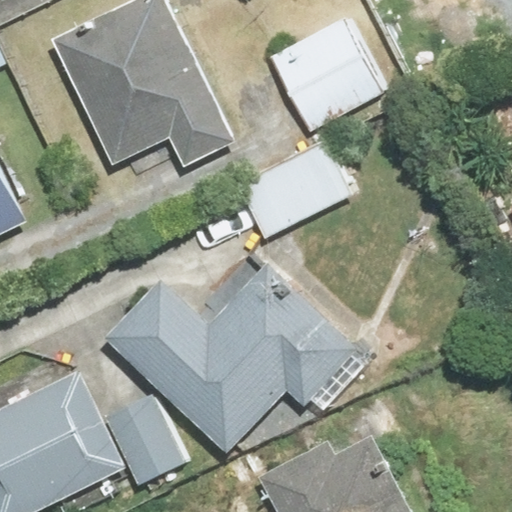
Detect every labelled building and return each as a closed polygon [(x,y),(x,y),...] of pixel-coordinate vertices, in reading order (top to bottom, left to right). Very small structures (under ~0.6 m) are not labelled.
[(193,0),(143,0),(74,32),(141,176),(252,125),(193,0)] [(456,0),(393,0),(412,42),(465,19),(456,0)] [(370,2),(285,41),(324,124),(409,85),(370,2)] [(9,109),(0,113),(0,240),(58,214),(9,109)] [(188,262),(129,327),(248,436),(302,378),(333,406),(391,344),(283,245),(231,301),(188,262)] [(116,349),(0,397),(0,488),(9,511),(66,511),(199,458),(171,391),(139,404),(116,349)] [(446,511),(397,402),(269,459),(292,511),(446,511)]
